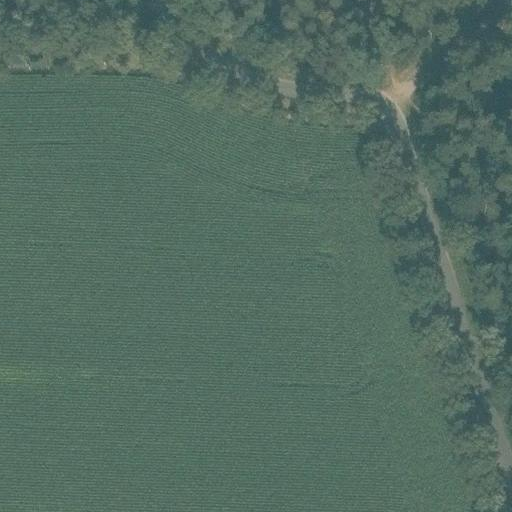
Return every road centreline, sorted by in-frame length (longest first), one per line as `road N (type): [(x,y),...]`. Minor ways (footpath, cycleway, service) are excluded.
road 1 (unclassified): [(511,457),(405,122),(381,101),(287,95),(235,77),(150,0)]
road 2 (track): [(493,0),(392,106)]
